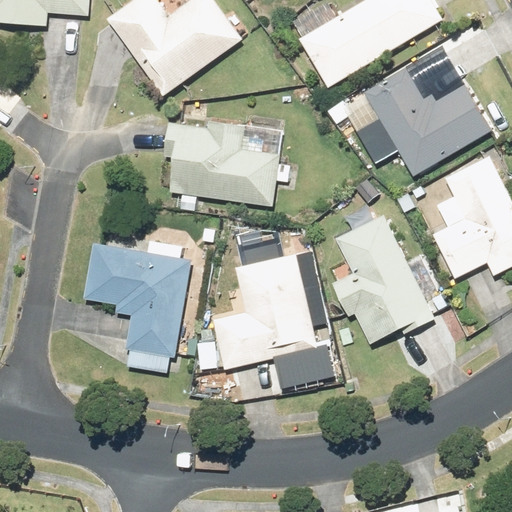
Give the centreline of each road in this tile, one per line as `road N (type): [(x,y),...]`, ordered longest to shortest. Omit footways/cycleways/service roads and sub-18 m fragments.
road 1 (residential): [(511,382),(462,414),(349,456),(276,462),(154,453)]
road 2 (residential): [(64,157),(11,432)]
road 3 (residential): [(154,453),(11,432)]
